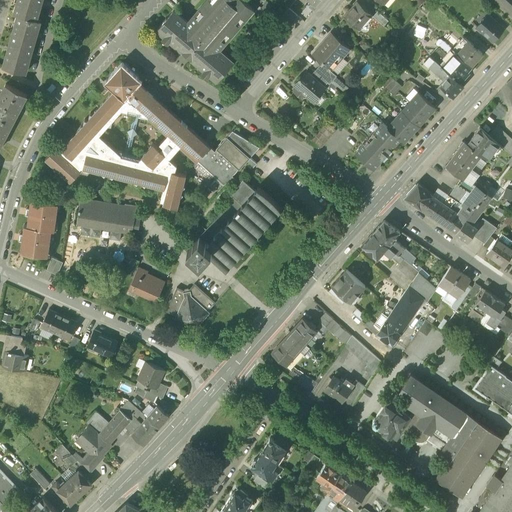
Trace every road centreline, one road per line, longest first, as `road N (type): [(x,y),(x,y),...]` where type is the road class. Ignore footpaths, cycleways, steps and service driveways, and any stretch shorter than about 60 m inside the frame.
road 1 (residential): [(0,257),(12,197),(54,106),(123,36)]
road 2 (residential): [(230,369),(0,269)]
road 3 (secondary): [(230,369),(377,203)]
road 4 (residential): [(446,511),(278,390)]
road 5 (secondary): [(377,203),(511,52)]
road 6 (residential): [(377,203),(236,113)]
road 7 (residential): [(377,203),(511,295)]
road 8 (secondary): [(121,488),(230,369)]
road 9 (residential): [(334,0),(236,113)]
road 10 (residential): [(203,511),(278,390)]
road 11 (residential): [(236,113),(123,36)]
